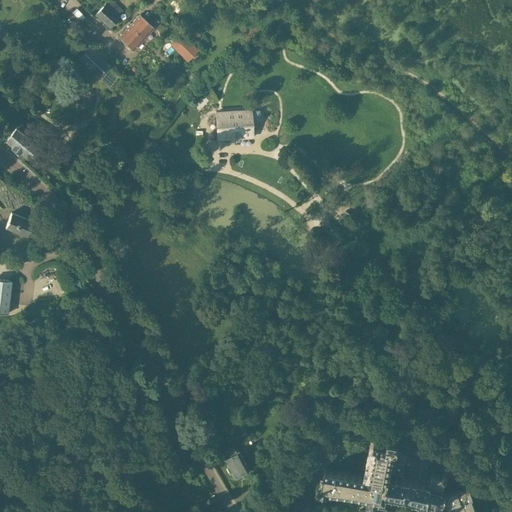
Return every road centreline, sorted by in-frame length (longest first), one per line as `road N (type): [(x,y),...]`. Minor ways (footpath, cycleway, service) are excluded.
road 1 (tertiary): [(232,511),(99,270),(61,213),(0,154)]
road 2 (unknown): [(54,205),(109,197),(195,161)]
